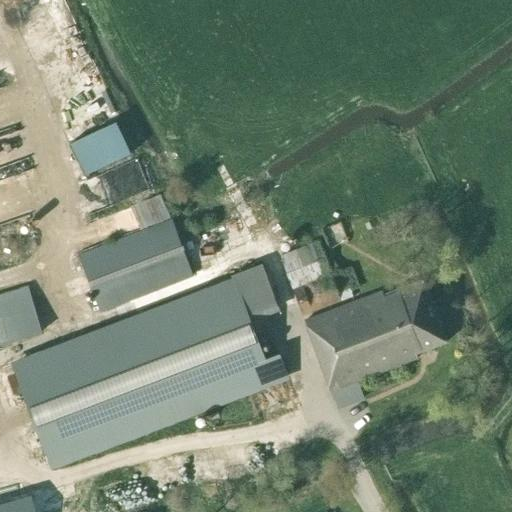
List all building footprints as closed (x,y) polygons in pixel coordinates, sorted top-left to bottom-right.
[(83,173),(130,152),(115,119),(69,140),(83,173)] [(80,255),(100,310),(192,275),(172,221),(80,255)] [(339,301),(341,300),(331,273),(328,266),(318,240),(295,249),(295,250),(280,255),(303,315),(339,301)] [(331,390),(417,357),(416,353),(445,342),(422,280),(384,295),(382,291),(304,320),(331,390)] [(50,464),(287,375),(279,353),(265,359),(235,281),(13,365),(50,464)] [(0,344),(42,334),(29,286),(0,293),(0,344)] [(211,420),(219,417),(215,407),(207,410),(211,420)] [(0,511),(36,511),(31,495),(0,503),(0,511)]
